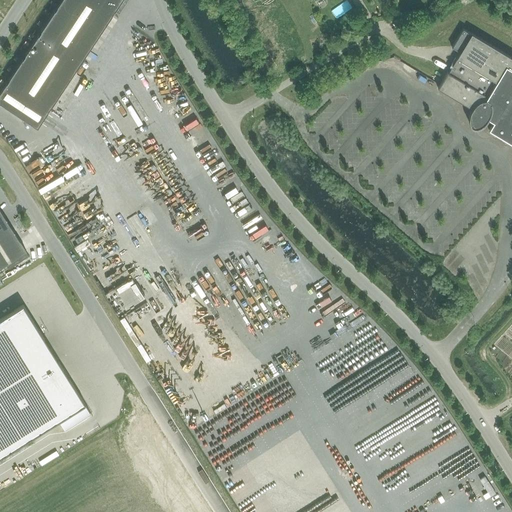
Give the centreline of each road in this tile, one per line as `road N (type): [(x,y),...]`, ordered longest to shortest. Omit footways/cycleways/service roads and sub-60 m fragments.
road 1 (unclassified): [(511,473),(422,342),(311,235),(251,161),(159,0)]
road 2 (unclassified): [(0,161),(220,511)]
